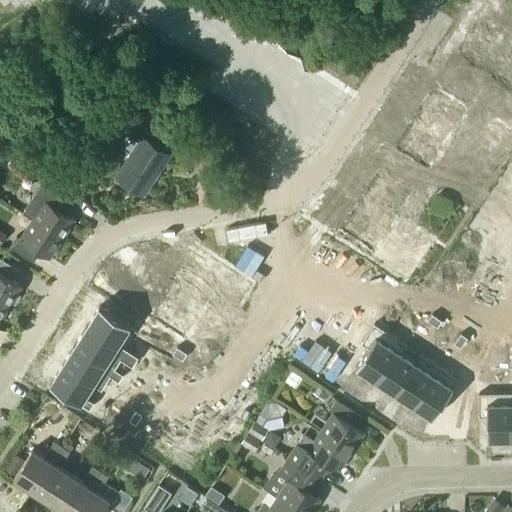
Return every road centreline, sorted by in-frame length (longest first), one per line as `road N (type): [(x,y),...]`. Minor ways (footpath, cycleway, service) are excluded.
road 1 (residential): [(0,384),(79,262),(104,238),(300,191),(431,0)]
road 2 (residential): [(351,511),(382,484),(405,476),(511,475)]
